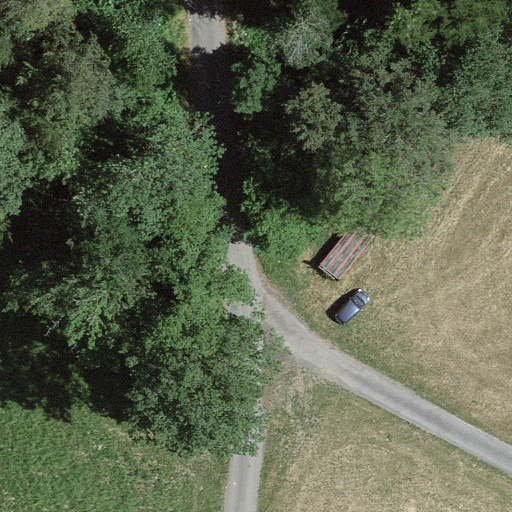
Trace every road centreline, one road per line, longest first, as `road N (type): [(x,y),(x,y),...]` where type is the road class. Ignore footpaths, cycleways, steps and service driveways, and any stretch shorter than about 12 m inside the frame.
road 1 (track): [(511,467),(354,378),(263,306),(237,301)]
road 2 (track): [(475,0),(372,106),(221,170)]
